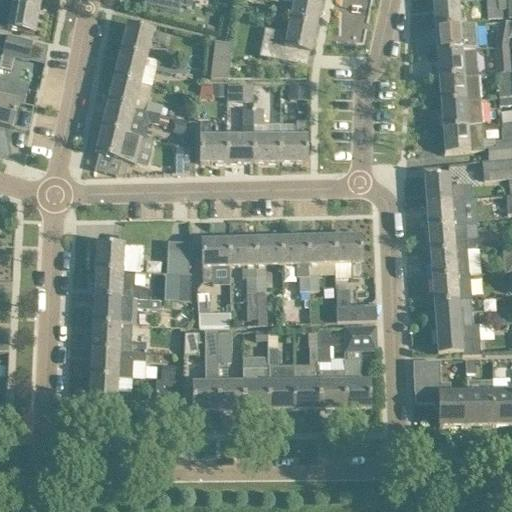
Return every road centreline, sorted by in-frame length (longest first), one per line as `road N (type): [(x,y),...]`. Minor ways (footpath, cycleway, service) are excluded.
road 1 (residential): [(42,471),(395,466)]
road 2 (residential): [(359,182),(52,194)]
road 3 (residential): [(395,466),(387,202),(359,182)]
road 4 (residential): [(42,471),(52,194)]
road 5 (residential): [(52,194),(91,0)]
road 6 (residential): [(359,182),(366,76),(393,0)]
